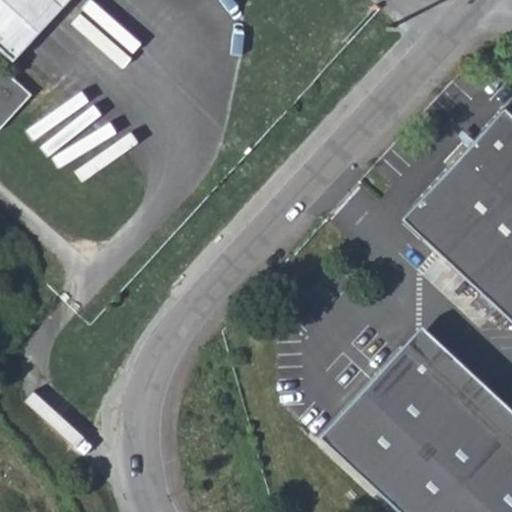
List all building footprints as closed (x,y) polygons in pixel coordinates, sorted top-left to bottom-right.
[(0,0),(0,123),(28,94),(0,67),(0,54),(7,61),(63,0),(0,0)] [(511,119),(500,109),(412,204),(434,225),(420,240),(438,256),(497,310),(511,324),(511,119)] [(434,225),(412,204),(398,219),(420,240),(434,225)] [(497,310),(438,256),(422,275),(480,328),(497,310)] [(511,412),(418,326),(401,345),(511,448),(511,412)] [(511,511),(511,448),(401,345),(316,438),(396,511),(511,511)] [(324,379),(350,397),(369,368),(343,350),(324,379)]
